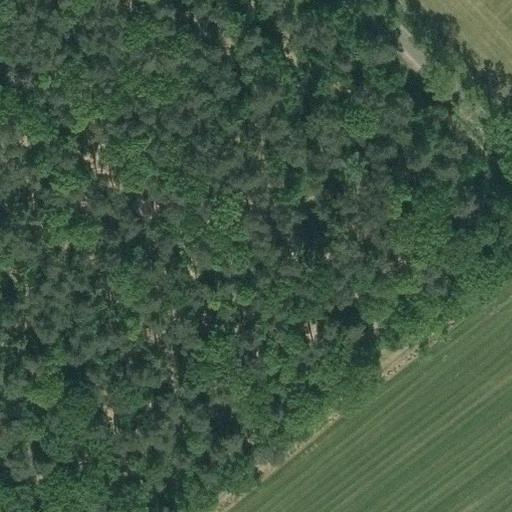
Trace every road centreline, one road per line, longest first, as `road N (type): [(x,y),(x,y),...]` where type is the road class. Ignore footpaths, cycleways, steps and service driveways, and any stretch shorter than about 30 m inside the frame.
road 1 (track): [(511,269),(200,511)]
road 2 (unclassified): [(511,147),(367,0)]
